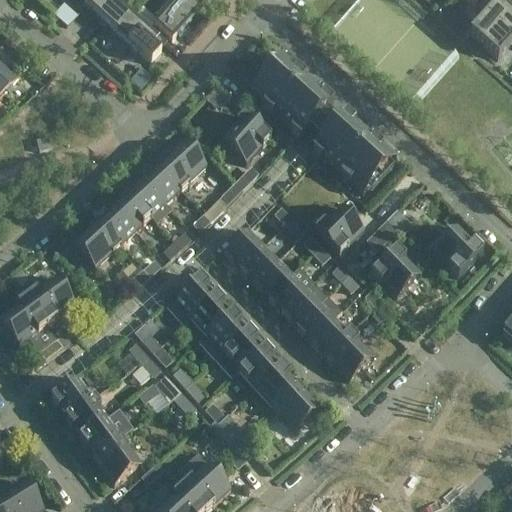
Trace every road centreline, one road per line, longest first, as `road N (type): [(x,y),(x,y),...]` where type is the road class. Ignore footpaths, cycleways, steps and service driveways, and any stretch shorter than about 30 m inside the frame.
road 1 (residential): [(199,264),(363,432)]
road 2 (residential): [(18,411),(199,264)]
road 3 (residential): [(199,264),(351,96)]
road 4 (residential): [(511,243),(351,96)]
road 5 (residential): [(149,137),(0,9)]
road 6 (residential): [(149,137),(0,263)]
road 7 (residential): [(264,17),(149,137)]
road 8 (residential): [(363,432),(461,346)]
road 9 (residential): [(273,511),(363,432)]
